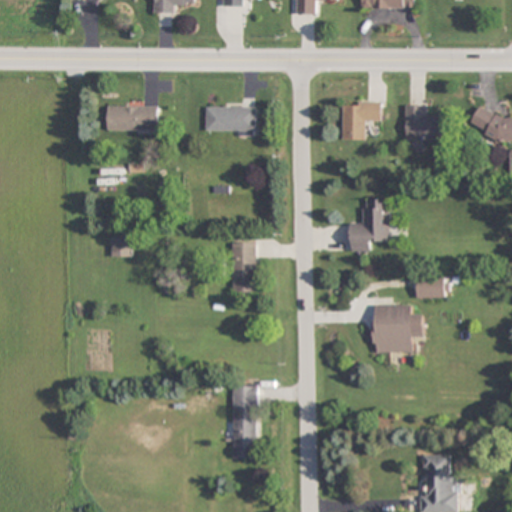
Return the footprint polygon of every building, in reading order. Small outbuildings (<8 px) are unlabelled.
[(195,0),(155,0),(156,14),(175,14),(175,3),(195,3),(195,0)] [(298,0),(298,14),(317,14),(318,2),(339,2),(339,0),(298,0)] [(418,0),(363,0),(364,9),(418,9),(418,0)] [(344,102),(344,140),(371,140),(371,121),(383,122),(383,102),(344,102)] [(449,140),(450,117),(428,116),(428,106),(409,106),(408,140),(449,140)] [(160,107),(109,107),(109,133),(160,133),(160,107)] [(256,108),(208,108),(208,133),(256,133),(256,108)] [(511,141),(511,114),(476,114),(476,128),(489,128),(488,141),(511,141)] [(393,241),(392,199),(370,200),(371,209),(362,209),(363,223),(352,223),(353,252),(373,252),(373,241),(393,241)] [(134,257),(134,236),(113,236),(113,257),(134,257)] [(258,242),(234,242),(234,293),(258,293),(258,242)] [(418,298),(450,298),(450,276),(418,276),(418,298)] [(414,306),(375,305),(374,353),(413,354),(414,338),(425,338),(425,315),(414,315),(414,306)] [(234,459),(260,459),(260,386),(234,386),(234,459)] [(461,511),(461,474),(454,474),(454,456),(423,456),(424,511),(461,511)]
